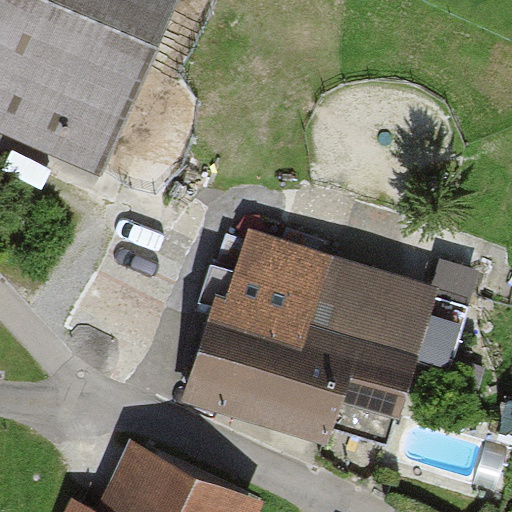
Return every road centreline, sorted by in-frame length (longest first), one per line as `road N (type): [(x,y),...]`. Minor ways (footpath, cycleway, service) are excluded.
road 1 (residential): [(348,511),(97,408)]
road 2 (unclassified): [(0,303),(97,408)]
